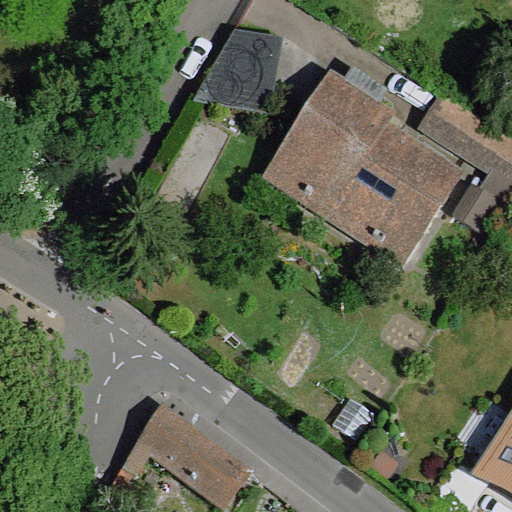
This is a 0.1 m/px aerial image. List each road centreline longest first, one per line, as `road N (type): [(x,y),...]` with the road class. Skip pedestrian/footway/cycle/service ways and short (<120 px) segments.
road 1 (residential): [(47,284),(211,0)]
road 2 (residential): [(367,511),(134,340)]
road 3 (residential): [(56,511),(99,440),(134,340)]
